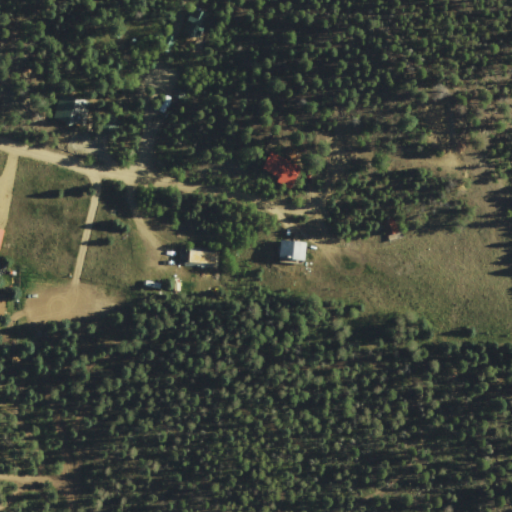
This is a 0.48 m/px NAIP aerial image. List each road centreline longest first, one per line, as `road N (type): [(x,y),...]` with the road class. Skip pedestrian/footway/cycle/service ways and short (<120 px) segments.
road 1 (track): [(0,148),(104,183),(68,302),(144,299)]
road 2 (track): [(0,483),(70,482),(43,372),(68,302)]
road 3 (track): [(104,183),(138,176),(181,31)]
